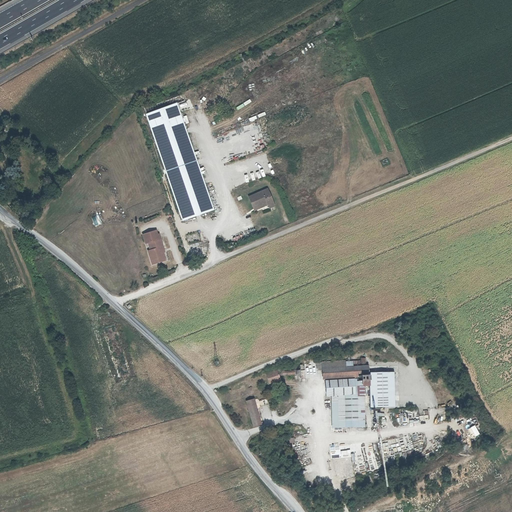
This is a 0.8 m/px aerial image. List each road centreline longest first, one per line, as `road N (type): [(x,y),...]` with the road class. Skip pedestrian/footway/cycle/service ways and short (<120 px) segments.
road 1 (tertiary): [(0,207),(207,389),(295,511)]
road 2 (track): [(511,137),(218,259)]
road 3 (residential): [(0,82),(141,0)]
